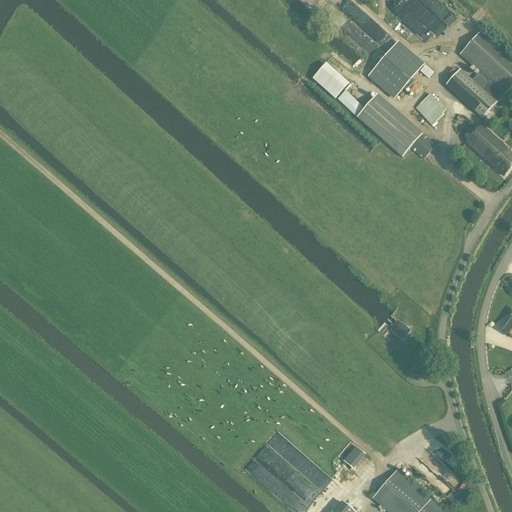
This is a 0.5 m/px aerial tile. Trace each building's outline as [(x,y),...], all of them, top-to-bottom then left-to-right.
[(504,95),(511,86),(511,58),(481,31),(459,55),(504,95)] [(398,42),(368,78),(394,101),(425,65),(398,42)] [(482,119),(497,103),(460,70),(446,86),(482,119)] [(403,158),(423,135),(377,95),(357,118),(403,158)] [(504,177),(511,168),(511,154),(481,126),(466,143),(504,177)] [(424,160),(436,147),(423,136),(412,149),(424,160)] [(394,333),(393,333),(399,339),(402,341),(409,333),(410,332),(405,328),(401,324),(401,325),(394,333)] [(438,511),(429,504),(431,502),(397,472),(372,500),(386,511),(438,511)]
